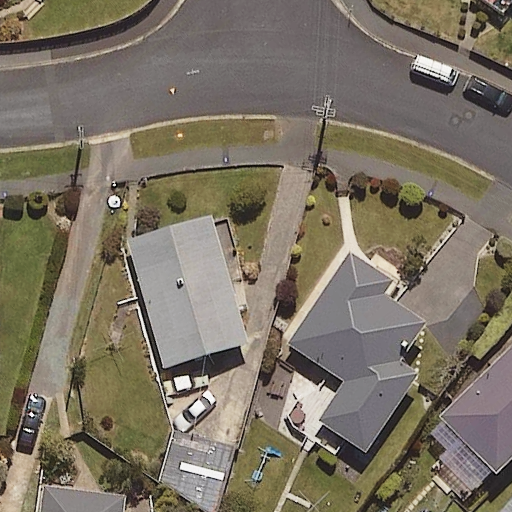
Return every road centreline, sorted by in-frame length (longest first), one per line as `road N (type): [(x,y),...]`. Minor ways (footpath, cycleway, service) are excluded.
road 1 (residential): [(511,137),(456,109),(352,77),(260,67)]
road 2 (residential): [(260,67),(0,107)]
